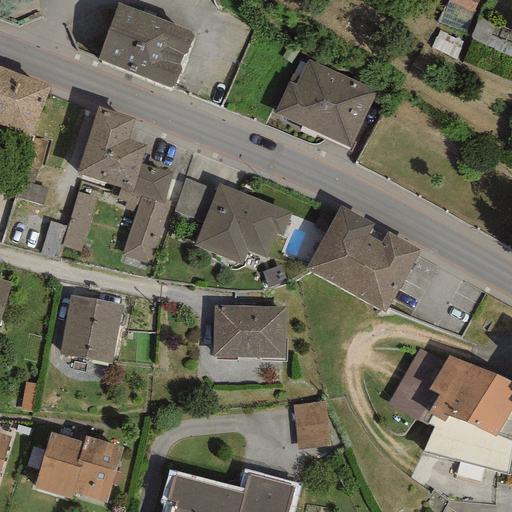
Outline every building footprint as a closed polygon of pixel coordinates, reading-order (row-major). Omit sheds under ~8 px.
[(478,0),(449,0),(449,1),(472,12),(478,0)] [(440,23),(466,33),(472,12),(449,1),(440,23)] [(194,32),(118,3),(96,60),(172,89),(194,32)] [(486,43),(494,22),(479,16),(470,37),(486,43)] [(455,60),(463,43),(439,32),(430,47),(455,60)] [(350,148),(377,90),(307,59),(295,85),(288,82),(273,113),(350,148)] [(50,87),(0,66),(0,124),(30,136),(50,87)] [(134,120),(98,106),(76,174),(119,189),(132,193),(140,165),(145,146),(128,139),(134,120)] [(46,142),(33,138),(25,164),(38,168),(46,142)] [(42,205),(47,188),(34,184),(38,168),(25,164),(15,197),(42,205)] [(119,189),(116,198),(136,205),(139,196),(163,204),(164,199),(171,173),(140,165),(132,193),(119,189)] [(202,223),(215,191),(185,179),(173,212),(202,223)] [(291,213),(218,184),(215,191),(202,223),(193,246),(241,265),(246,251),(266,259),(276,234),(281,236),(291,213)] [(96,198),(77,192),(66,227),(61,246),(79,252),(96,198)] [(150,265),(171,202),(164,199),(163,204),(139,196),(136,205),(120,255),(150,265)] [(384,315),(420,251),(386,232),(381,242),(368,235),(374,224),(339,205),(302,270),(384,315)] [(61,246),(66,227),(50,222),(39,255),(56,260),(61,246)] [(0,319),(10,283),(0,279),(0,319)] [(122,305),(69,295),(59,355),(111,364),(122,305)] [(283,360),(285,307),(212,305),(211,358),(283,360)] [(428,389),(443,363),(418,350),(386,404),(426,424),(427,422),(432,415),(428,412),(439,395),(428,389)] [(511,408),(511,383),(447,355),(443,363),(428,389),(439,395),(428,412),(432,415),(444,422),(448,416),(494,438),(505,420),(511,408)] [(33,412),(37,385),(25,383),(21,410),(33,412)] [(324,402),(292,406),(297,450),(329,446),(324,402)] [(511,456),(511,423),(505,420),(494,438),(448,416),(444,422),(432,415),(427,422),(433,427),(421,452),(508,473),(511,456)] [(77,462),(83,442),(50,432),(34,488),(70,500),(72,493),(81,463),(77,462)] [(0,471),(10,437),(0,433),(0,471)] [(122,448),(85,436),(83,442),(77,462),(81,463),(72,493),(106,503),(122,448)] [(292,511),(300,484),(244,470),(239,488),(168,470),(160,502),(162,503),(160,511),(292,511)]
